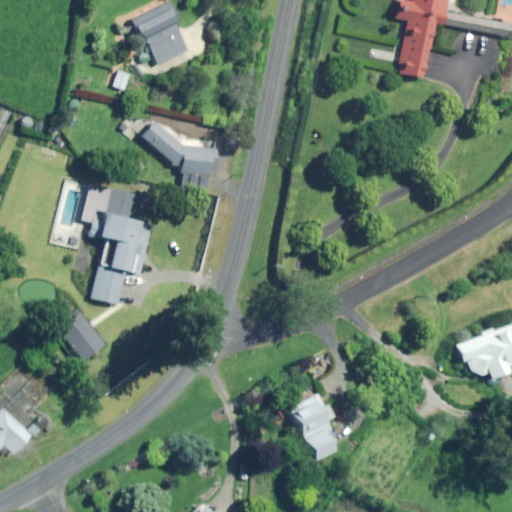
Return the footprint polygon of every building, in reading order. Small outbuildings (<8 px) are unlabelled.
[(394,0),(390,19),(404,22),(393,75),(418,80),(424,50),(426,51),(430,34),(436,35),(437,30),(507,44),(511,25),(441,11),(443,0),(394,0)] [(169,21),(174,19),(165,3),(128,22),(136,39),(138,42),(142,49),(145,47),(150,57),(156,68),(186,52),(180,41),(175,31),(171,25),(169,21)] [(126,77),(115,73),(109,88),(121,92),(126,77)] [(65,106),(65,107),(66,110),(67,111),(68,112),(69,113),(70,113),(72,113),(73,113),(74,113),(76,113),(77,112),(78,111),(79,110),(80,109),(80,108),(80,107),(80,105),(80,104),(80,103),(79,102),(78,101),(77,100),(76,99),(75,98),(74,98),(72,98),(71,98),(70,99),(69,99),(68,100),(67,101),(66,102),(65,103),(65,105),(65,106)] [(12,124),(12,125),(14,128),(14,129),(15,130),(16,130),(18,131),(19,131),(20,131),(22,131),(23,131),(24,130),(25,129),(26,128),(27,127),(27,126),(28,125),(28,123),(27,122),(27,121),(26,119),(26,118),(25,117),(23,117),(22,116),(21,116),(20,116),(18,116),(17,116),(16,117),(15,118),(14,119),(13,120),(13,121),(12,122),(12,124)] [(30,130),(30,131),(31,134),(32,134),(33,135),(34,136),(35,137),(36,137),(38,137),(39,137),(40,136),(41,136),(43,135),(43,134),(44,133),(45,132),(45,130),(45,129),(45,128),(44,126),(44,125),(43,124),(42,123),(41,122),(40,122),(38,122),(37,122),(36,122),(34,122),(33,123),(32,124),(31,124),(31,126),(30,127),(30,128),(30,130)] [(177,147),(148,123),(136,138),(167,164),(168,167),(176,168),(175,174),(211,177),(213,151),(177,147)] [(95,221),(88,219),(83,236),(102,241),(87,300),(114,307),(123,273),(136,276),(148,229),(96,215),(95,221)] [(511,322),(488,332),(486,327),(474,332),(476,337),(450,347),(456,363),(461,362),(465,372),(473,378),(481,375),(483,381),(498,375),(500,379),(511,374),(511,322)] [(319,409),(313,396),(284,409),(310,463),(330,453),(321,433),(325,431),(321,422),(329,419),(324,407),(319,409)] [(0,457),(5,452),(8,455),(26,439),(0,410),(0,457)] [(45,425),(37,416),(22,430),(30,439),(45,425)]
